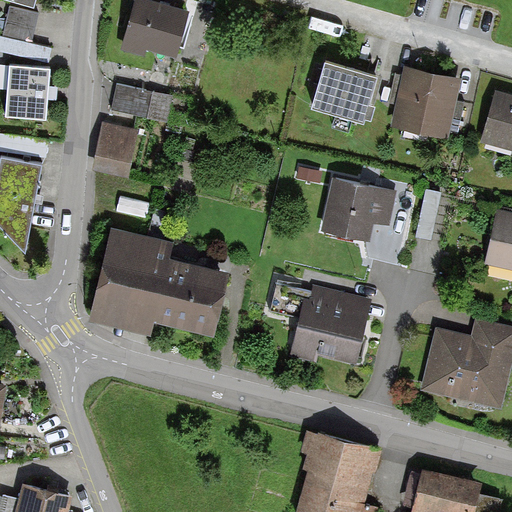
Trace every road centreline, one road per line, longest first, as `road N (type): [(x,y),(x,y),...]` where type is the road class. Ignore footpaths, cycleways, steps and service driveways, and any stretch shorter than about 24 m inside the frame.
road 1 (residential): [(511,459),(70,349)]
road 2 (residential): [(88,0),(57,278),(32,317)]
road 3 (residential): [(286,0),(511,63)]
road 4 (residential): [(111,511),(69,394),(70,349)]
